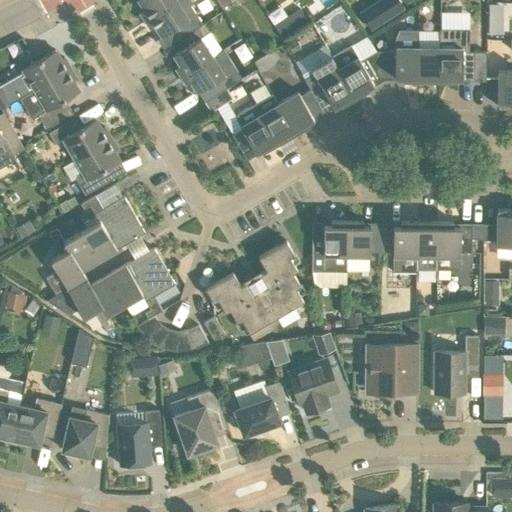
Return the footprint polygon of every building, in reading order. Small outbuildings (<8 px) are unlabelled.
[(177,0),(138,0),(144,9),(140,12),(146,21),(178,0),(177,0)] [(178,39),(206,21),(203,17),(200,20),(196,15),(190,19),(178,0),(146,21),(151,29),(155,26),(162,36),(172,30),(178,39)] [(370,29),(383,21),(372,4),(359,12),(370,29)] [(287,15),(295,28),(308,19),(303,12),(300,7),(287,15)] [(504,20),(489,19),(489,32),(503,32),(504,20)] [(182,77),(213,56),(201,37),(211,30),(206,21),(178,39),(184,48),(174,55),(181,65),(176,68),(182,77)] [(474,78),(474,51),(469,51),(469,29),(441,28),(441,47),(439,47),(439,81),(455,81),(455,77),(474,78)] [(418,81),(419,46),(418,46),(418,30),(400,29),(396,40),(396,51),(377,51),(384,77),(402,77),(402,81),(418,81)] [(286,42),(292,53),(301,48),(294,37),(286,42)] [(376,51),(360,60),(351,45),(332,57),(356,98),(370,89),(368,86),(384,77),(377,51),(376,51)] [(439,81),(439,47),(419,46),(418,81),(439,81)] [(34,89),(71,68),(64,57),(61,59),(56,49),(22,68),(34,89)] [(486,78),(486,52),(474,51),(474,78),(486,78)] [(226,87),(231,84),(236,80),(230,71),(225,74),(213,56),(182,77),(187,84),(191,81),(198,92),(199,92),(205,101),(226,87)] [(342,106),(356,98),(332,57),(312,69),(314,73),(305,78),(311,89),(310,89),(324,112),(340,102),(342,106)] [(74,113),(65,99),(80,91),(74,81),(77,79),(71,68),(34,89),(20,98),(33,119),(39,115),(48,129),(74,113)] [(511,70),(499,71),(498,106),(511,107),(511,103),(511,102),(511,70)] [(12,102),(0,82),(0,105),(1,108),(12,102)] [(226,87),(205,101),(211,111),(233,97),(226,87)] [(308,121),(324,112),(310,89),(300,95),(298,91),(278,103),(295,133),(310,125),(308,121)] [(295,133),(278,103),(272,93),(255,104),(278,143),(295,133)] [(264,151),(278,143),(255,104),(238,114),(236,118),(243,129),(232,134),(246,157),(262,148),(264,151)] [(2,112),(0,113),(0,167),(16,158),(14,153),(23,148),(2,112)] [(96,118),(82,127),(75,117),(49,132),(55,142),(61,139),(74,159),(111,137),(105,126),(102,128),(96,118)] [(114,150),(118,148),(111,137),(74,159),(81,171),(77,173),(76,179),(86,195),(108,181),(102,171),(103,170),(120,160),(114,150)] [(90,204),(99,199),(95,194),(81,202),(84,207),(90,204)] [(100,220),(117,248),(145,232),(124,196),(103,208),(99,199),(90,204),(100,220)] [(70,207),(66,201),(66,200),(58,204),(63,212),(70,207)] [(511,212),(510,213),(510,209),(497,209),(497,245),(511,245),(511,212)] [(16,227),(22,237),(35,229),(29,220),(16,227)] [(99,259),(117,248),(100,220),(82,230),(99,259)] [(347,271),(348,220),(331,220),(331,224),(312,224),(312,270),(347,271)] [(382,250),(383,225),(363,225),(364,221),(348,220),(347,271),(368,271),(368,256),(370,256),(370,250),(382,250)] [(417,269),(418,221),(401,221),(401,225),(383,225),(382,250),(393,251),(393,271),(416,271),(417,269)] [(437,269),(438,221),(418,221),(417,269),(437,269)] [(473,238),(473,226),(453,225),(454,221),(438,221),(437,269),(460,269),(461,252),(472,252),(472,238),(473,238)] [(55,242),(62,238),(55,224),(47,228),(55,242)] [(473,238),(484,238),(484,226),(473,226),(473,238)] [(82,269),(99,259),(82,230),(65,240),(70,248),(82,269)] [(70,248),(65,240),(64,241),(62,238),(55,242),(61,253),(70,248)] [(299,261),(296,257),(286,240),(259,256),(266,269),(262,272),(269,284),(265,287),(267,291),(259,296),(257,292),(252,294),(245,282),(240,284),(233,271),(205,288),(218,308),(222,305),(226,311),(230,308),(241,328),(246,325),(249,331),(277,315),(281,324),(289,319),(308,308),(300,295),(306,291),(301,283),(299,284),(292,272),(297,269),(294,264),(299,261)] [(146,300),(154,295),(175,283),(154,247),(126,263),(146,300)] [(86,276),(82,269),(70,248),(61,253),(51,259),(57,271),(47,277),(56,293),(67,287),(68,287),(86,276)] [(149,305),(146,300),(126,263),(108,274),(124,302),(132,315),(149,305)] [(107,312),(124,302),(108,274),(91,284),(103,304),(107,312)] [(103,304),(91,284),(86,276),(68,287),(84,315),(95,309),(103,304)] [(486,281),(486,289),(499,289),(499,281),(486,281)] [(24,310),(26,294),(8,291),(5,306),(24,310)] [(151,308),(159,303),(154,295),(146,300),(149,305),(151,308)] [(159,303),(151,308),(151,309),(145,312),(148,318),(163,309),(159,303)] [(429,314),(429,303),(418,303),(418,314),(429,314)] [(106,313),(107,312),(103,304),(95,309),(101,320),(108,316),(106,313)] [(348,312),(350,325),(362,324),(361,311),(348,312)] [(45,314),(43,328),(58,331),(61,318),(45,314)] [(147,338),(160,323),(159,322),(154,315),(137,325),(147,338)] [(108,316),(101,320),(107,330),(114,326),(108,316)] [(224,332),(214,316),(204,322),(214,339),(224,332)] [(501,333),(501,317),(500,317),(487,317),(484,317),(484,333),(501,333)] [(326,320),(324,320),(319,321),(320,333),(331,331),(330,324),(326,320)] [(417,333),(417,321),(412,321),(405,321),(405,333),(417,333)] [(169,329),(160,323),(147,338),(161,347),(169,329)] [(189,329),(193,349),(208,342),(199,325),(190,329),(189,329)] [(93,337),(79,327),(71,362),(86,366),(93,337)] [(177,351),(179,331),(178,331),(169,329),(161,347),(177,351)] [(193,349),(189,329),(179,331),(177,351),(193,349)] [(312,334),(319,353),(336,348),(330,332),(312,334)] [(465,392),(465,373),(478,373),(478,335),(466,335),(466,351),(434,350),(434,392),(465,392)] [(247,365),(271,356),(266,341),(240,344),(247,365)] [(418,392),(418,343),(366,342),(366,373),(372,373),(372,391),(375,391),(375,395),(389,395),(389,391),(418,392)] [(131,376),(159,374),(157,355),(130,357),(131,376)] [(291,401),(298,398),(299,401),(302,400),(306,412),(330,403),(326,392),(337,388),(326,356),(288,370),(294,386),(287,388),(291,401)] [(177,370),(173,360),(159,364),(162,374),(177,370)] [(482,373),(483,395),(503,395),(503,373),(482,373)] [(291,411),(281,380),(266,385),(264,380),(235,390),(241,406),(235,408),(244,433),(279,421),(278,415),(291,411)] [(0,438),(12,441),(21,404),(7,401),(9,391),(0,388),(0,438)] [(218,443),(216,435),(209,416),(223,412),(214,388),(171,402),(188,453),(218,443)] [(21,404),(12,441),(28,445),(29,441),(40,443),(42,433),(54,436),(62,403),(37,397),(34,407),(21,404)] [(92,445),(106,448),(109,414),(86,408),(84,419),(70,415),(63,448),(70,450),(69,454),(82,457),(83,453),(90,455),(92,445)] [(162,444),(159,409),(145,410),(146,421),(117,424),(121,464),(151,462),(149,436),(160,435),(161,444),(162,444)] [(493,495),(509,496),(510,479),(493,478),(493,495)] [(434,502),(433,511),(485,511),(486,506),(467,506),(467,503),(467,502),(465,502),(458,502),(434,502)] [(365,511),(398,511),(396,503),(365,508),(365,511)]
